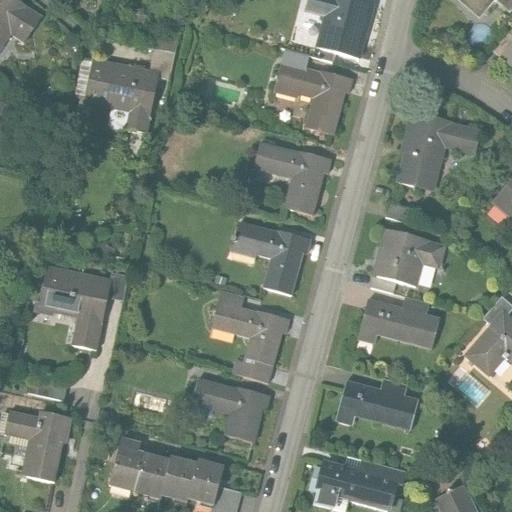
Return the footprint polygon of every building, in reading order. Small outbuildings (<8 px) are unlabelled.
[(19,6),(9,0),(0,0),(0,51),(10,38),(22,47),(40,21),(19,6)] [(346,0),(343,0),(309,0),(306,13),(325,18),(317,49),(359,60),(373,8),(346,0)] [(345,0),(346,0),(373,8),(375,0),(345,0)] [(511,0),(451,0),(479,23),(495,5),(510,18),(511,14),(511,0)] [(491,51),(501,60),(511,46),(511,39),(506,34),(491,51)] [(511,46),(501,60),(511,69),(511,46)] [(153,52),(149,74),(158,76),(157,80),(170,83),(175,57),(153,52)] [(285,54),(274,94),(297,101),(298,97),(313,101),(305,131),(333,138),(349,81),(319,73),(319,75),(305,71),(308,60),(285,54)] [(72,97),(84,99),(92,64),(80,61),(72,97)] [(149,74),(92,64),(84,99),(83,104),(111,110),(107,130),(109,131),(111,134),(115,135),(119,132),(124,134),(124,133),(146,137),(157,80),(158,76),(149,74)] [(491,130),(424,112),(413,150),(418,151),(410,180),(443,189),(456,144),(485,152),(491,130)] [(298,157),(259,147),(253,171),(291,180),(283,210),(311,218),(323,174),(326,175),(329,163),(298,155),(298,157)] [(279,236),(240,225),(232,254),(255,260),(256,257),(273,262),(265,291),(292,298),(304,255),(307,255),(310,243),(280,234),(279,236)] [(457,242),(398,228),(387,272),(408,277),(429,282),(434,260),(452,265),(457,242)] [(110,282),(48,270),(41,307),(35,306),(33,316),(52,319),(52,317),(79,322),(73,352),(96,356),(106,302),(110,282)] [(387,272),(384,283),(406,288),(408,277),(387,272)] [(111,277),(110,282),(106,302),(123,305),(128,280),(111,277)] [(222,292),(213,328),(251,338),(244,365),(236,363),(233,375),(268,384),(282,333),(286,334),(289,319),(266,313),(266,315),(241,309),(244,297),(222,292)] [(415,307),(381,298),(371,338),(386,342),(389,333),(443,347),(452,317),(437,313),(440,301),(418,295),(415,307)] [(511,296),(495,317),(504,325),(511,315),(511,296)] [(511,315),(504,325),(478,355),(501,375),(511,363),(511,315)] [(359,381),(349,420),(365,424),(367,416),(422,431),(430,400),(415,395),(418,383),(396,377),(393,390),(359,381)] [(236,393),(197,383),(190,407),(230,418),(224,439),(251,446),(260,413),(264,414),(268,399),(237,390),(236,393)] [(39,421),(8,414),(3,437),(30,443),(22,480),(52,487),(61,446),(65,447),(70,423),(41,416),(39,421)] [(145,456),(120,450),(109,490),(134,497),(145,456)] [(171,463),(145,456),(134,497),(160,504),(161,501),(171,463)] [(330,493),(327,507),(347,511),(356,511),(359,503),(395,511),(401,511),(403,507),(409,508),(418,470),(371,458),(369,469),(337,461),(334,470),(327,468),(321,490),(330,493)] [(172,459),(171,463),(161,501),(186,507),(187,503),(197,466),(172,459)] [(198,464),(197,466),(187,503),(212,510),(214,510),(220,490),(225,471),(198,464)] [(474,511),(463,488),(440,499),(446,511),(474,511)] [(235,511),(240,495),(220,490),(214,510),(212,510),(211,511),(235,511)]
